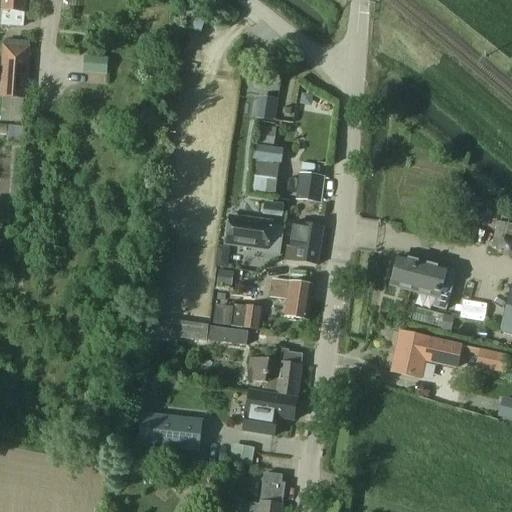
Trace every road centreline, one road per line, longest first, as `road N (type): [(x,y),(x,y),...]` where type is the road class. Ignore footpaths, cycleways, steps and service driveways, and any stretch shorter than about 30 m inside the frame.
road 1 (tertiary): [(303,511),(354,80)]
road 2 (unclassified): [(354,80),(247,0)]
